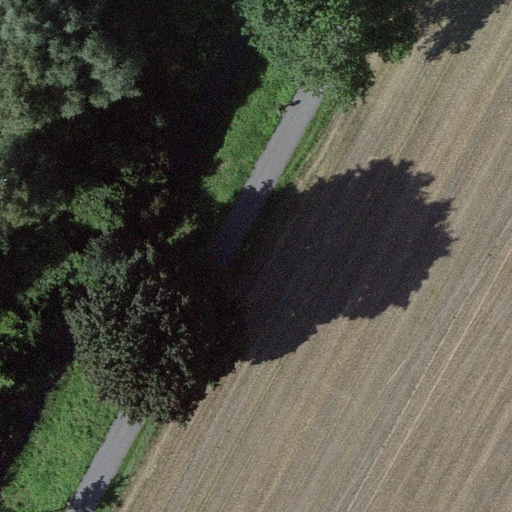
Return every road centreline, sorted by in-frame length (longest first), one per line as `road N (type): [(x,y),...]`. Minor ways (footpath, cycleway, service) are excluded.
road 1 (track): [(363,0),(79,511)]
road 2 (track): [(0,304),(168,0)]
